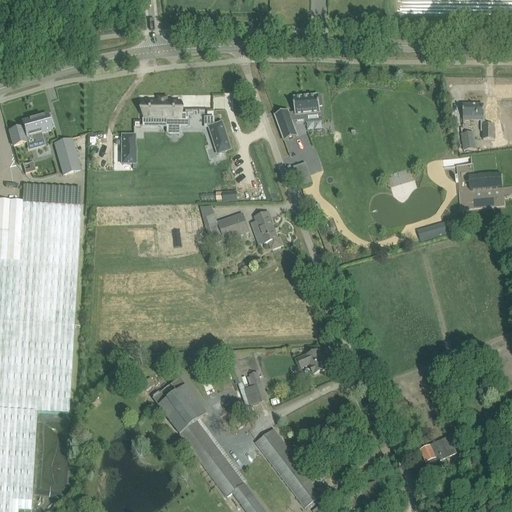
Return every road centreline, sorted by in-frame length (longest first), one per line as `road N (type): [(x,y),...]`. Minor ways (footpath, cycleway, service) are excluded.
road 1 (unclassified): [(414,511),(239,48)]
road 2 (tertiary): [(511,48),(239,48)]
road 3 (tertiary): [(155,55),(0,88)]
